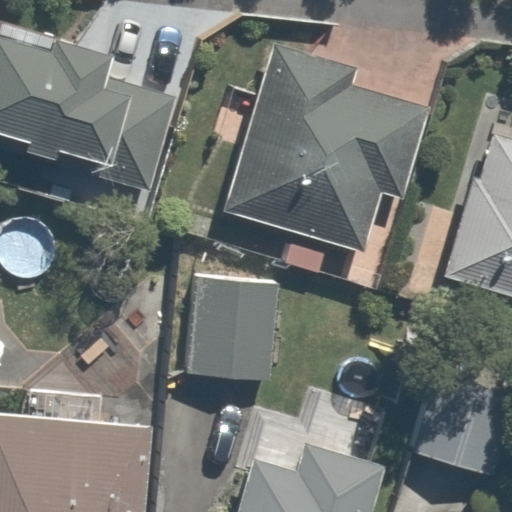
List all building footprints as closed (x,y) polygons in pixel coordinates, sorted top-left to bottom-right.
[(55,52),(0,35),(0,128),(41,141),(36,156),(119,180),(122,169),(148,177),(173,93),(130,81),(133,69),(57,46),(55,52)] [(243,141),(229,205),(363,236),(374,189),(411,198),(433,106),(357,89),(361,72),(273,51),(264,90),(232,83),(219,136),(243,141)] [(511,131),(487,125),(448,270),(511,287),(511,131)] [(266,265),(191,265),(191,310),(156,310),(156,335),(181,335),(181,373),(266,373),(266,265)] [(511,416),(511,357),(437,335),(405,445),(496,472),(511,416)] [(29,422),(0,420),(0,511),(148,511),(157,415),(101,411),(102,395),(32,389),(29,422)] [(302,477),(251,463),(237,511),(394,511),(409,462),(314,435),(302,477)]
